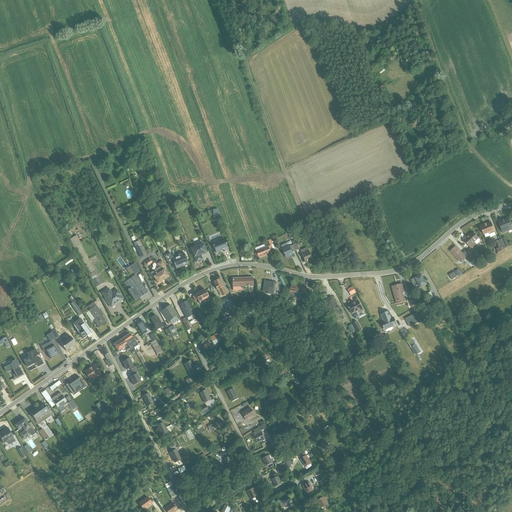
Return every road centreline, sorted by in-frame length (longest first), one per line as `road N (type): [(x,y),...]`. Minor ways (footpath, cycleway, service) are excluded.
road 1 (residential): [(104,340),(213,270),(242,264),(316,277),(405,268),(474,215),(511,206)]
road 2 (track): [(295,24),(246,64),(327,276)]
road 3 (track): [(195,346),(269,493),(299,482)]
road 4 (track): [(306,390),(270,408),(234,337),(237,315),(217,269)]
road 5 (residential): [(104,340),(186,509)]
road 6 (track): [(403,496),(393,468),(462,359)]
road 7 (track): [(92,165),(157,302)]
road 8 (residential): [(0,413),(104,340)]
